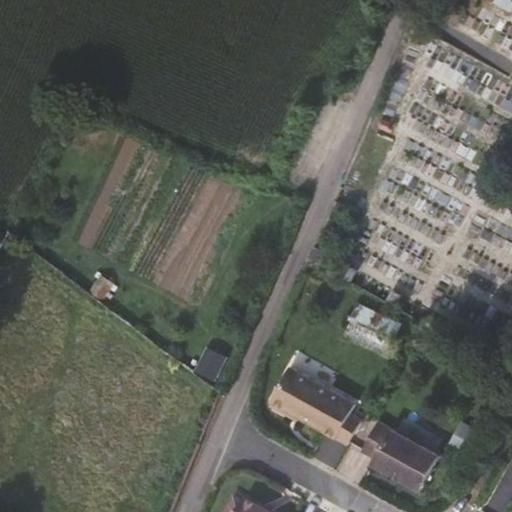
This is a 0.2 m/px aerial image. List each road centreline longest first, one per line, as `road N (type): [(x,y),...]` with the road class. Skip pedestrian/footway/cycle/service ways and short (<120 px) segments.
road 1 (residential): [(228,430),(401,0)]
road 2 (residential): [(379,511),(228,430)]
